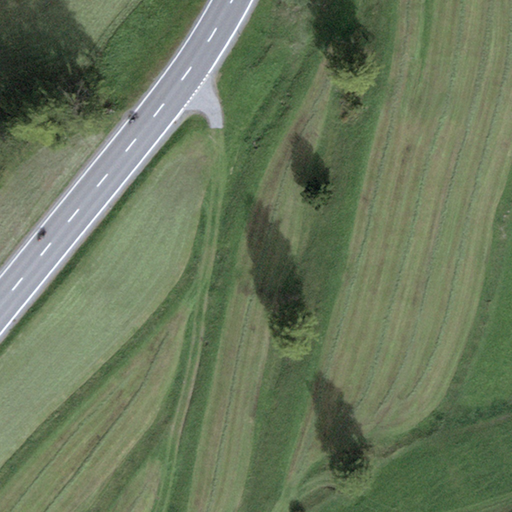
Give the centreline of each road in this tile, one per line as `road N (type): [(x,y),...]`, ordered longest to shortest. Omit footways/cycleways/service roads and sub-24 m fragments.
road 1 (track): [(159,511),(193,357),(218,172),(213,107),(183,80)]
road 2 (primary): [(233,0),(183,80),(0,305)]
